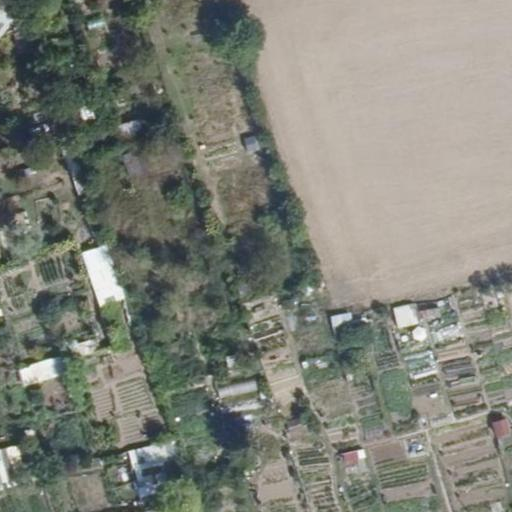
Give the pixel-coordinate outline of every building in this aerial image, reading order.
[(0,0),(0,32),(17,4),(10,0),(0,0)] [(101,243),(77,250),(95,307),(119,299),(101,243)] [(389,308),(393,328),(412,324),(409,304),(389,308)] [(58,344),(61,358),(96,352),(93,337),(58,344)] [(59,360),(16,364),(18,382),(61,377),(59,360)] [(134,471),(174,458),(167,440),(128,452),(134,471)] [(13,444),(0,447),(0,481),(21,477),(13,444)] [(160,472),(137,478),(140,490),(163,485),(160,472)] [(84,510),(108,504),(101,478),(77,485),(84,510)]
